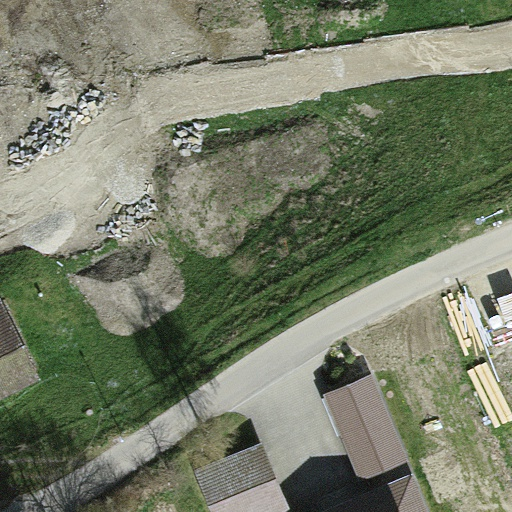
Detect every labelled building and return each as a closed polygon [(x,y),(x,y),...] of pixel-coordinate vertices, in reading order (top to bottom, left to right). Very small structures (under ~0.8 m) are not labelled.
[(199,0),(172,0),(161,5),(179,45),(213,30),(199,0)] [(1,306),(0,306),(0,383),(32,367),(1,306)] [(401,458),(369,379),(332,395),(364,473),(401,458)] [(260,447),(201,472),(218,511),(270,511),(285,506),(260,447)] [(423,511),(412,483),(353,508),(354,511),(423,511)]
